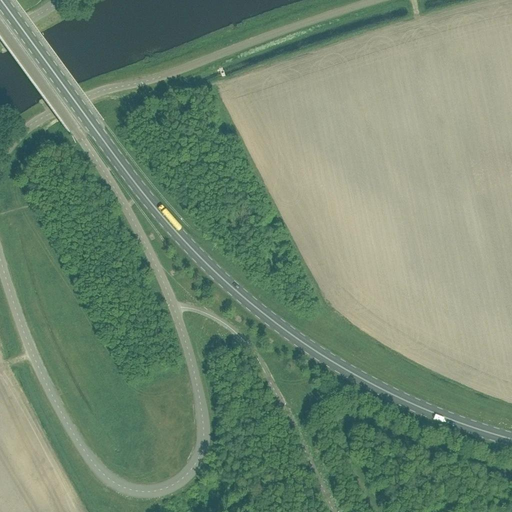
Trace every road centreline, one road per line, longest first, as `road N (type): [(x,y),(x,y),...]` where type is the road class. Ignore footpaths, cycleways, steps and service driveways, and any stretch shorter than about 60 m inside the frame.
road 1 (unclassified): [(0,262),(53,399),(111,482),(163,487),(194,463),(200,441),(186,350),(158,272),(106,176),(0,27)]
road 2 (secondary): [(511,440),(419,408),(329,361),(220,279),(154,209),(0,1)]
road 3 (unclassified): [(0,163),(32,124),(86,96),(380,0)]
